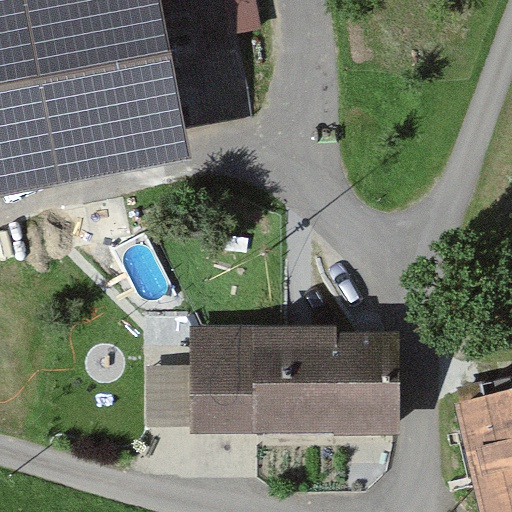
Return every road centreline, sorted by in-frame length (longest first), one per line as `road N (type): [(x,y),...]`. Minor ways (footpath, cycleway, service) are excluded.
road 1 (unclassified): [(432,511),(420,307),(511,50)]
road 2 (residential): [(305,511),(0,434)]
